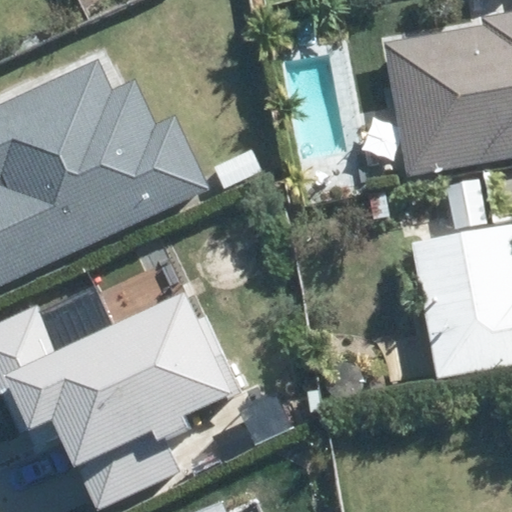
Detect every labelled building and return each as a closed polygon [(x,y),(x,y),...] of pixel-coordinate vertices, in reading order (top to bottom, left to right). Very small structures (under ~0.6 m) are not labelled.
[(511,14),(482,19),(483,30),(383,47),(405,177),(511,159),(511,14)] [(96,59),(0,103),(0,284),(210,188),(175,114),(156,123),(135,78),(110,90),(96,59)] [(481,182),(448,188),(455,232),(489,225),(481,182)] [(511,235),(502,237),(419,252),(440,372),(441,384),(511,371),(511,235)] [(55,270),(0,298),(0,408),(11,403),(67,511),(99,511),(226,447),(211,418),(228,410),(171,301),(91,341),(55,270)] [(213,511),(209,501),(185,511),(213,511)]
